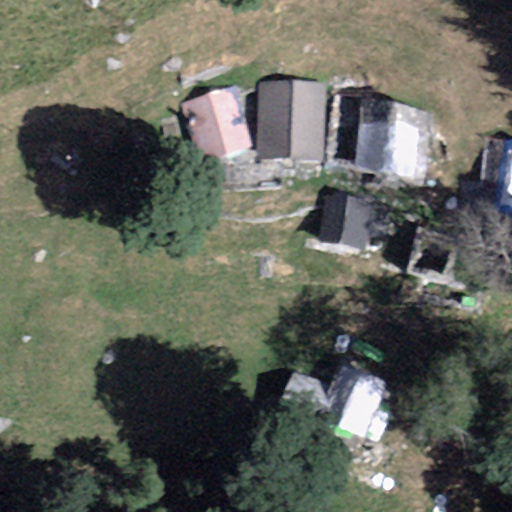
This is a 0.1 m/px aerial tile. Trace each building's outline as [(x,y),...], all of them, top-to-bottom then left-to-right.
[(323,86),(258,84),(256,160),(320,162),(323,86)] [(251,148),(232,89),(180,105),(199,164),(251,148)] [(428,112),(360,101),(355,169),(419,184),(428,112)] [(511,142),(483,138),(477,180),(502,184),(498,210),(511,212),(511,142)] [(374,200),(327,193),(318,245),(365,252),(374,200)] [(384,383),(335,364),(327,386),(289,372),(276,408),(363,441),(384,383)]
